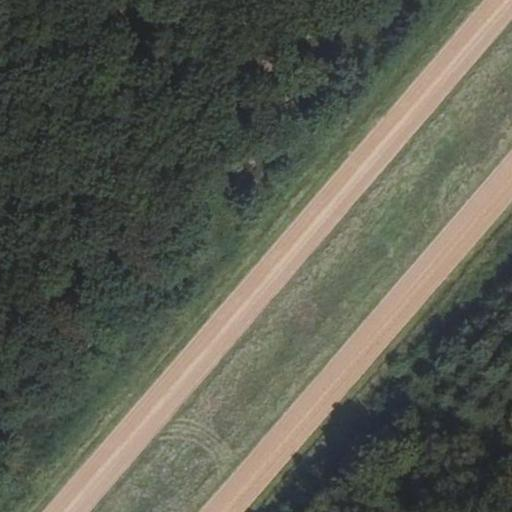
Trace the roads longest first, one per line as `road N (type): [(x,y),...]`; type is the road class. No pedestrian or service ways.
road 1 (track): [(66,511),(509,0)]
road 2 (track): [(231,511),(511,187)]
